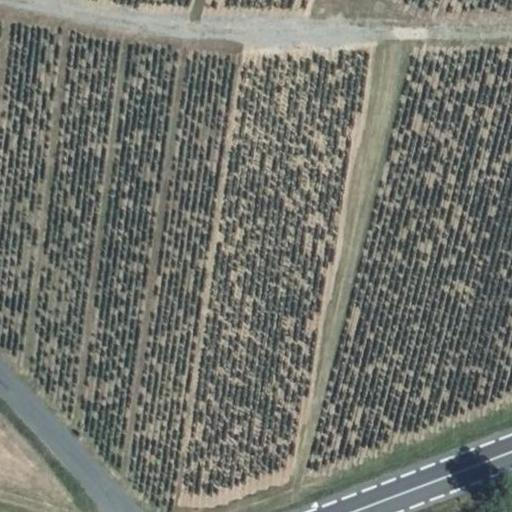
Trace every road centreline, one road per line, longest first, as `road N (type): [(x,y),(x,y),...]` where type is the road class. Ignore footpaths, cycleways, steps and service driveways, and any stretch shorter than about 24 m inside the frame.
road 1 (track): [(511,34),(181,33),(0,0)]
road 2 (tertiary): [(123,511),(0,379)]
road 3 (primary): [(356,511),(511,453)]
